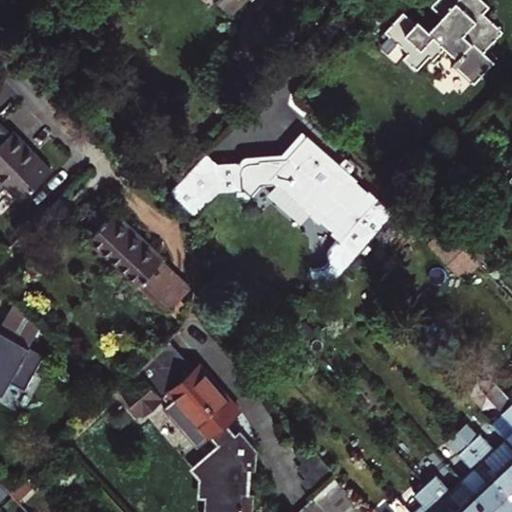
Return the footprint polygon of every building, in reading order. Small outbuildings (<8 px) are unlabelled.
[(226,0),(238,9),(244,0),(226,0)] [(436,0),(429,9),(441,20),(435,26),(428,34),(417,23),(413,27),(403,18),(385,37),(408,57),(404,62),(418,74),(431,60),(435,63),(448,50),(458,59),(452,67),(475,88),(496,65),(484,54),(502,34),(482,15),(487,9),(477,0),(436,0)] [(0,146),(13,133),(0,119),(0,146)] [(327,150),(303,129),(282,151),(242,154),(239,159),(217,162),(206,151),(169,189),(195,214),(220,191),(241,189),(252,197),(261,185),(276,185),(283,190),(286,186),(321,216),(317,220),(326,229),(330,224),(342,234),(330,248),(331,261),(321,269),(333,281),(395,212),(377,194),(373,197),(362,188),(366,184),(350,170),(356,165),(345,154),(339,161),(327,150)] [(27,144),(15,132),(13,133),(0,146),(0,176),(25,200),(54,171),(27,144)] [(492,203),(477,221),(485,230),(500,212),(492,203)] [(468,250),(485,230),(477,221),(460,240),(468,250)] [(126,239),(110,222),(83,248),(130,295),(156,269),(126,239)] [(11,311),(0,326),(0,338),(24,354),(35,335),(11,311)] [(0,338),(0,391),(2,389),(17,399),(40,365),(24,354),(0,338)] [(252,472),(260,472),(261,448),(245,432),(240,437),(228,424),(240,413),(199,369),(192,375),(166,347),(116,396),(142,422),(157,406),(154,402),(158,398),(162,403),(168,398),(221,448),(196,473),(215,491),(214,511),(259,511),(260,493),(252,493),(252,472)] [(511,401),(496,386),(487,395),(511,422),(511,436),(506,441),(511,447),(511,401)] [(481,436),(472,445),(511,488),(511,447),(506,441),(496,452),(481,436)] [(511,511),(511,488),(472,445),(463,454),(476,468),(463,480),(493,511),(511,511)] [(11,496),(16,501),(39,480),(34,475),(11,496)] [(493,511),(463,480),(453,490),(439,476),(427,487),(450,511),(493,511)] [(368,511),(341,479),(316,502),(324,511),(368,511)] [(450,511),(427,487),(419,495),(428,504),(419,511),(450,511)] [(0,506),(0,511),(8,511),(18,503),(16,501),(11,496),(0,506)]
